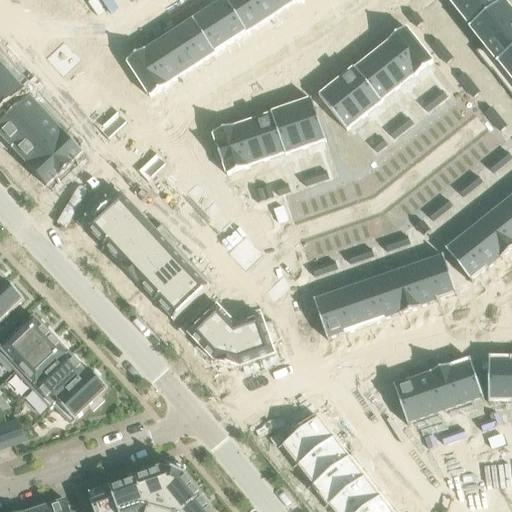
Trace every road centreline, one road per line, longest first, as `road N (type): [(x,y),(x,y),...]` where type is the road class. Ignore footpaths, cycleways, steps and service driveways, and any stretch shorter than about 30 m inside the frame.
road 1 (residential): [(197,422),(471,326)]
road 2 (residential): [(37,244),(197,422)]
road 3 (residential): [(197,422),(0,496)]
road 4 (residential): [(296,274),(165,129)]
road 5 (residential): [(165,129),(42,0)]
road 6 (residential): [(37,244),(165,129)]
